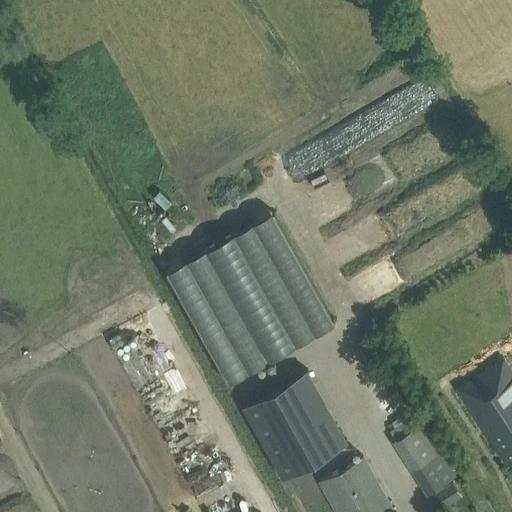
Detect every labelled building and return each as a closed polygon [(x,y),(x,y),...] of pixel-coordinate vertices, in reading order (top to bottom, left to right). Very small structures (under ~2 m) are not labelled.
[(272,211),(165,271),(227,381),(334,322),(272,211)] [(462,326),(511,294),(477,243),(428,276),(462,326)] [(511,371),(503,358),(456,388),(507,465),(511,461),(511,371)] [(306,370),(243,406),(283,476),(346,440),(306,370)] [(419,424),(392,442),(426,493),(453,475),(419,424)] [(394,511),(395,511),(364,456),(319,481),(336,511),(394,511)]
